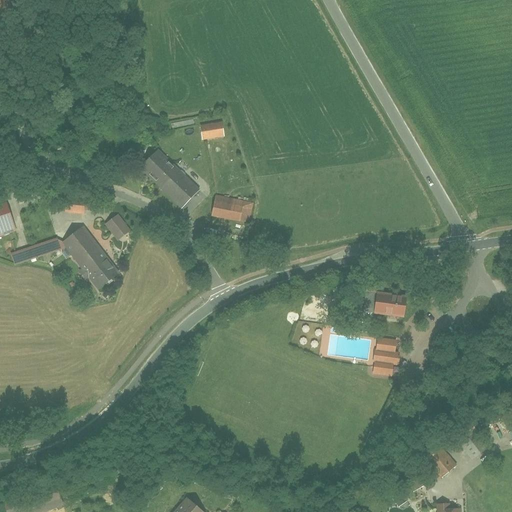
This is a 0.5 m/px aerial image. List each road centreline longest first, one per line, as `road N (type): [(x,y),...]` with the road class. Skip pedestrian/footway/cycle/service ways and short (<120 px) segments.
road 1 (tertiary): [(225,298),(178,334),(100,425),(63,449),(0,468)]
road 2 (residential): [(344,511),(410,364),(427,336),(459,311),(478,261)]
road 3 (residential): [(470,247),(328,0)]
road 4 (tertiary): [(470,247),(356,260),(225,298)]
road 5 (residential): [(225,298),(198,252),(163,216),(39,169)]
